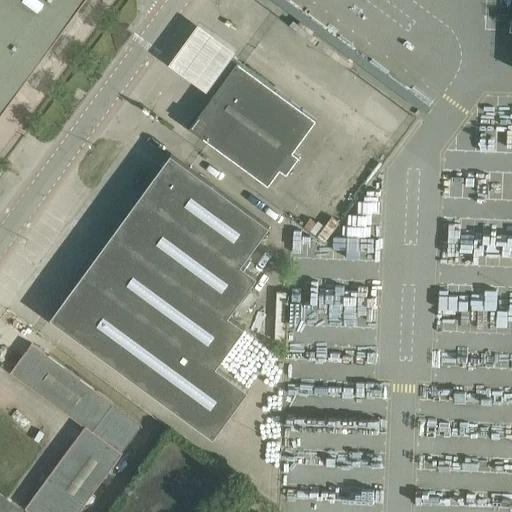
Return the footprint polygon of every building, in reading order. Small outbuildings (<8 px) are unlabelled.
[(0,0),(0,104),(76,0),(0,0)] [(199,23),(170,62),(207,89),(236,49),(199,23)] [(226,79),(190,127),(269,185),(280,168),(287,173),(300,156),(293,151),(317,119),(232,57),(219,74),(226,79)] [(171,153),(141,194),(239,266),(242,263),(253,247),(269,226),(187,165),(171,153)] [(280,168),(269,185),(277,190),(289,174),(287,173),(280,168)] [(141,194),(111,235),(227,320),(257,279),(239,266),(141,194)] [(111,235),(51,317),(67,329),(213,439),(249,392),(217,368),(244,333),(227,320),(111,235)] [(253,247),(242,263),(257,274),(269,259),(253,247)] [(32,343),(12,372),(86,426),(66,453),(102,480),(122,453),(122,452),(142,425),(113,404),(114,403),(32,343)] [(66,453),(26,507),(33,511),(78,511),(102,480),(66,453)] [(25,511),(0,493),(0,508),(5,511),(25,511)]
